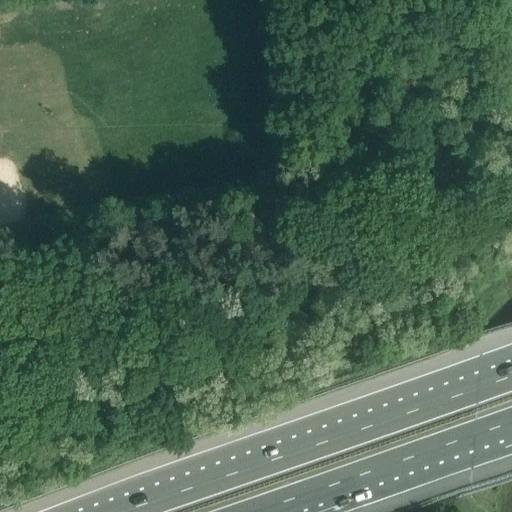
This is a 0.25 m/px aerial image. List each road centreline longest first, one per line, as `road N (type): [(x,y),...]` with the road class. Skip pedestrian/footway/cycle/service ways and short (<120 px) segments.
road 1 (motorway): [(511,371),(108,511)]
road 2 (motorway): [(250,511),(511,420)]
